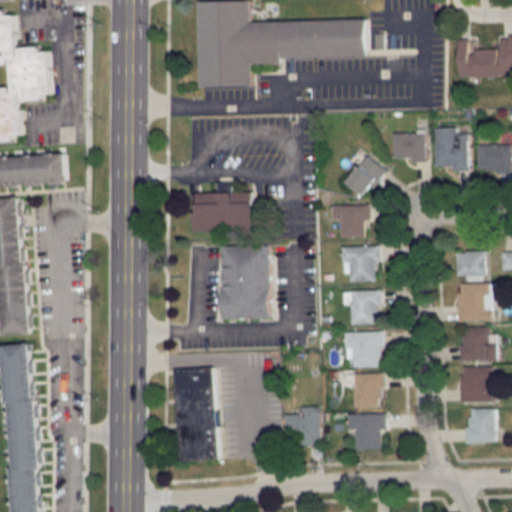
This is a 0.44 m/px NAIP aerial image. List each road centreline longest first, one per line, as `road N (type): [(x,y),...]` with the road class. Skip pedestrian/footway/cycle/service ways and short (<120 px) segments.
road 1 (residential): [(123,502),(325,487),(511,485)]
road 2 (residential): [(464,511),(433,454),(421,399),(416,282),(428,225)]
road 3 (secondary): [(123,502),(126,223)]
road 4 (secondary): [(126,223),(127,0)]
